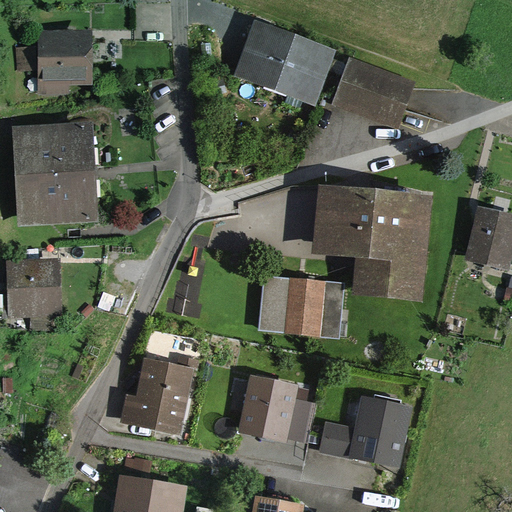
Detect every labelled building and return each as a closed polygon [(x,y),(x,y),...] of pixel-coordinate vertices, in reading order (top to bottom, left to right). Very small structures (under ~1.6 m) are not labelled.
[(248,73),(307,95),(321,57),(262,36),(248,73)] [(86,81),(86,38),(43,37),(43,92),(66,92),(66,81),(86,81)] [(35,69),(34,48),(19,49),(20,69),(35,69)] [(337,101),(396,123),(409,88),(351,66),(337,101)] [(93,181),(92,166),(84,167),(84,153),(86,153),(85,132),(20,135),(25,220),(90,217),(89,195),(86,195),(85,182),(93,181)] [(324,244),(367,248),(364,286),(412,290),(421,210),(328,202),(324,244)] [(503,262),(511,224),(511,223),(483,216),(474,255),(503,262)] [(53,310),(52,267),(15,268),(16,298),(8,298),(8,312),(53,310)] [(339,310),(341,286),(289,281),(284,332),(319,335),(322,309),(339,310)] [(176,429),(187,375),(148,366),(137,420),(176,429)] [(283,439),(293,390),(254,381),(243,431),(283,439)] [(408,410),(365,401),(353,457),(396,466),(408,410)] [(176,511),(179,495),(124,486),(119,511),(176,511)] [(298,511),(299,509),(259,501),(256,511),(298,511)]
